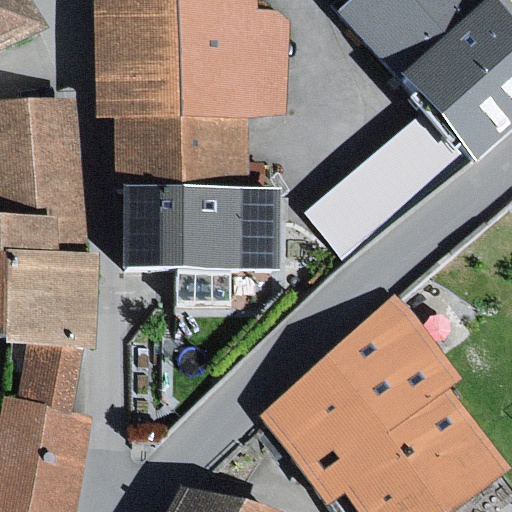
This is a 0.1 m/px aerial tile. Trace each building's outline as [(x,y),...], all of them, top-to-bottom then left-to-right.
[(0,0),(0,47),(39,30),(17,0),(0,0)] [(251,0),(84,0),(85,121),(110,121),(101,191),(113,192),(242,191),(242,121),(280,117),(286,23),(272,12),(251,13),(251,0)] [(344,0),(326,18),(419,114),(462,158),(469,166),(511,126),(511,32),(482,0),(344,0)] [(0,254),(89,256),(65,101),(0,103),(0,254)] [(462,158),(419,114),(298,217),(338,263),(462,158)] [(113,192),(112,271),(271,273),(273,194),(113,192)] [(0,349),(13,350),(4,403),(63,413),(74,350),(86,350),(89,256),(0,254),(0,349)] [(390,300),(319,359),(424,511),(497,511),(511,502),(511,500),(496,476),(500,473),(439,391),(452,382),(390,300)] [(424,511),(319,359),(252,418),(314,504),(333,495),(345,511),(424,511)] [(63,413),(4,403),(0,402),(0,511),(69,511),(87,419),(63,413)] [(244,511),(176,493),(165,511),(244,511)]
